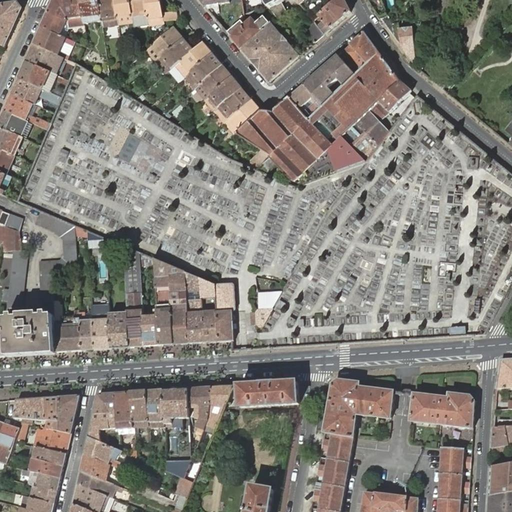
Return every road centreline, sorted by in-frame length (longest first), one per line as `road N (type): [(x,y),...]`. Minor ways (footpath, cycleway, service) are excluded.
road 1 (residential): [(183,0),(270,94),(364,17)]
road 2 (secondary): [(316,357),(90,371)]
road 3 (tertiary): [(511,161),(409,74),(364,17)]
road 4 (secondary): [(495,345),(316,357)]
road 5 (residential): [(495,345),(482,511)]
road 6 (residential): [(316,357),(294,511)]
road 7 (residential): [(90,371),(63,511)]
